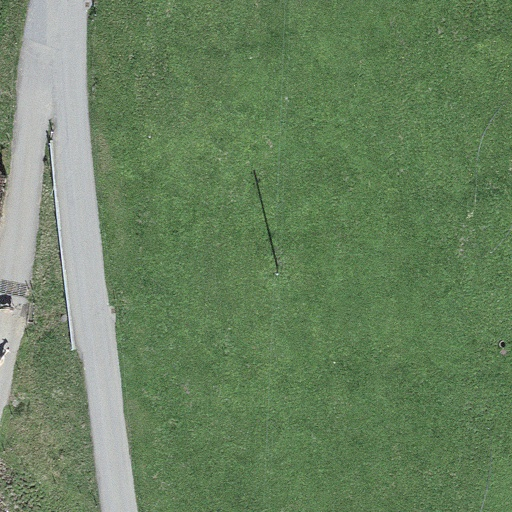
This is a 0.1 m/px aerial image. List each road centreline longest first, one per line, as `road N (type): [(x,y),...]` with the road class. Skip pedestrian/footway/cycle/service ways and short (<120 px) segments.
road 1 (unclassified): [(48,40),(113,511)]
road 2 (unclassified): [(0,313),(48,40)]
